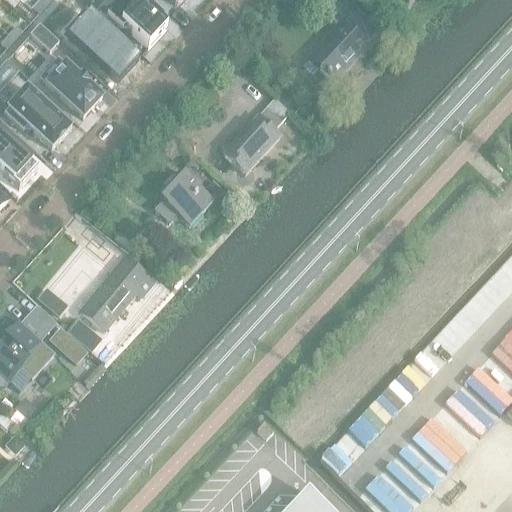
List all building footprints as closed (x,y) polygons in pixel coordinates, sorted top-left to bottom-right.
[(43,0),(40,3),(46,9),(54,0),(43,0)] [(130,0),(120,0),(107,14),(148,52),(166,32),(130,0)] [(166,0),(176,9),(184,0),(166,0)] [(40,3),(32,12),(38,18),(46,9),(40,3)] [(345,68),(377,33),(356,14),(347,24),(361,37),(357,41),(340,26),(329,38),(329,37),(328,38),(329,39),(322,46),(322,45),(321,46),(321,47),(310,58),(322,69),(319,73),(333,86),(348,71),(345,68)] [(86,18),(66,40),(98,69),(99,68),(117,84),(136,64),(86,18)] [(16,30),(8,39),(14,44),(22,35),(16,30)] [(8,39),(0,46),(0,47),(5,53),(14,44),(8,39)] [(57,61),(38,81),(82,122),(101,102),(87,89),(88,88),(79,80),(78,81),(57,61)] [(7,113),(3,117),(22,134),(26,130),(51,153),(70,132),(26,91),(7,112),(7,113)] [(298,105),(285,93),(276,103),(289,115),(298,105)] [(279,140),(273,134),(289,116),(274,102),(257,120),(223,157),(245,178),(279,140)] [(0,138),(0,173),(4,176),(2,178),(18,193),(37,172),(21,158),(20,159),(9,149),(10,147),(3,141),(0,138)] [(211,205),(178,175),(156,199),(162,205),(153,215),(169,229),(178,219),(189,229),(211,205)] [(120,235),(127,227),(120,220),(114,227),(120,235)] [(103,336),(135,296),(140,300),(152,286),(124,262),(79,316),(103,336)] [(27,360),(40,347),(17,326),(4,340),(7,343),(0,350),(0,389),(5,389),(8,385),(10,386),(23,372),(23,371),(30,363),(27,360)] [(60,337),(48,327),(42,334),(54,344),(60,337)] [(14,427),(2,416),(0,418),(0,428),(6,434),(14,427)] [(263,426),(256,434),(266,443),(273,435),(263,426)] [(325,511),(309,496),(293,511),(325,511)]
